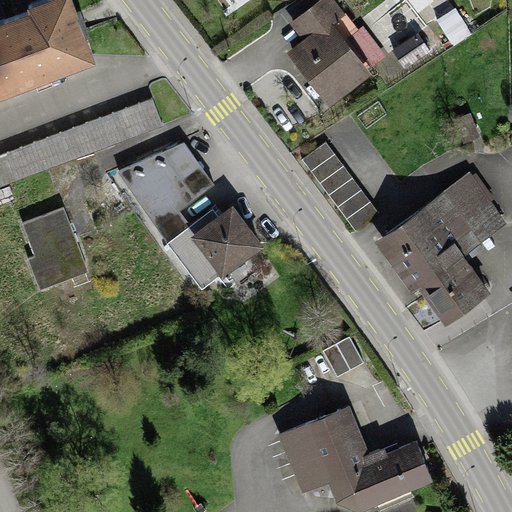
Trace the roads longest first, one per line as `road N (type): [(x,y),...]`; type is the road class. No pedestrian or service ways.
road 1 (primary): [(139,0),(412,363),(497,511)]
road 2 (unknown): [(222,110),(89,185),(78,208),(94,242)]
road 3 (unknown): [(441,411),(498,325),(511,261)]
